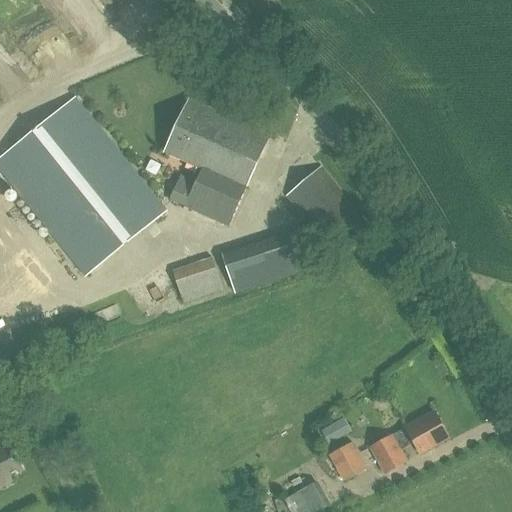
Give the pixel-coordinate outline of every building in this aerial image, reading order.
[(229,226),(270,135),(189,99),(166,151),(203,168),(197,182),(181,176),(171,199),(229,226)] [(166,212),(76,100),(0,161),(0,168),(86,275),(166,212)] [(362,218),(321,167),(286,194),(328,246),(362,218)] [(184,303),(223,290),(212,256),(173,269),(184,303)] [(421,454),(449,438),(434,412),(406,428),(393,436),(393,435),(370,448),(385,474),(407,462),(401,451),(414,443),(421,454)] [(0,487),(5,485),(2,479),(21,469),(9,446),(6,448),(0,437),(0,487)] [(330,455),(330,456),(344,482),(366,469),(352,442),(330,455)] [(288,494),(295,511),(309,505),(312,511),(318,511),(329,508),(317,481),(288,494)] [(264,490),(251,497),(259,511),(272,504),(264,490)]
